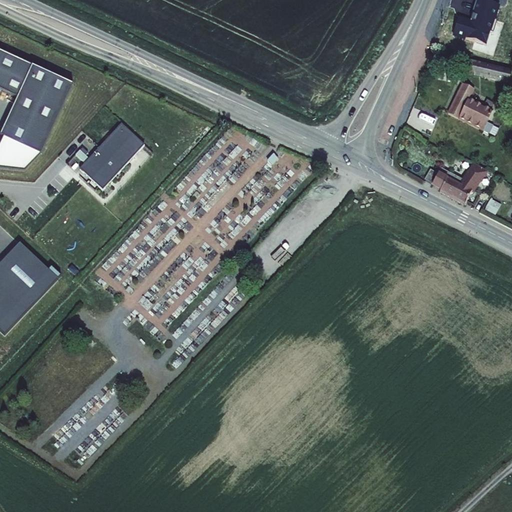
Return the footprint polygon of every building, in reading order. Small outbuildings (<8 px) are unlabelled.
[(458,0),(454,20),(504,34),(509,19),(503,17),(508,0),(498,0),(495,15),(476,10),(478,2),(470,0),(458,0)] [(76,86),(0,50),(0,89),(20,99),(2,136),(43,156),(76,86)] [(511,72),(468,62),(465,75),(511,86),(511,84),(511,72)] [(467,87),(453,117),(487,133),(497,115),(475,102),(479,93),(467,87)] [(445,115),(433,138),(444,143),(456,121),(445,115)] [(149,146),(127,124),(84,169),(107,191),(149,146)] [(281,160),(277,156),(271,162),(275,166),(281,160)] [(447,190),(444,194),(471,208),(477,196),(479,197),(492,173),(480,167),(474,164),(462,186),(452,180),(454,175),(445,169),(437,184),(447,190)] [(0,265),(0,332),(5,337),(58,282),(19,246),(0,265)]
